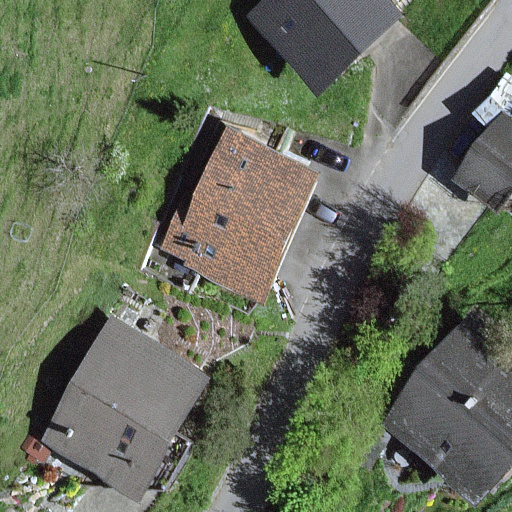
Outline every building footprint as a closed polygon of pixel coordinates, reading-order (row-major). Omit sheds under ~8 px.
[(403,7),(396,0),(271,0),(263,8),(326,76),(403,7)] [(511,179),(511,121),(508,118),(469,169),(502,194),(511,179)] [(324,164),(239,128),(208,201),(193,194),(172,244),(272,286),(324,164)] [(212,371),(124,320),(60,433),(148,483),(212,371)] [(511,461),(511,345),(482,320),(400,416),(488,490),(511,461)]
